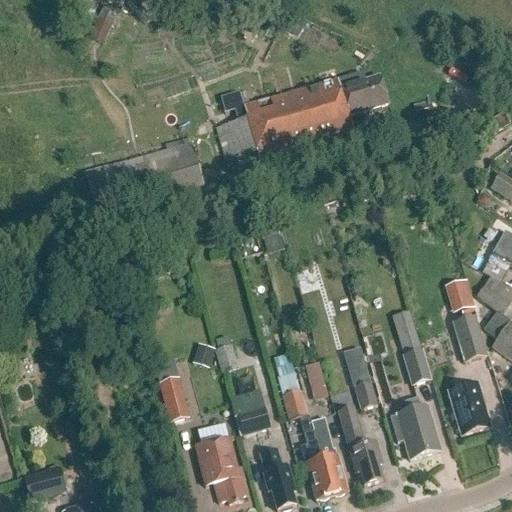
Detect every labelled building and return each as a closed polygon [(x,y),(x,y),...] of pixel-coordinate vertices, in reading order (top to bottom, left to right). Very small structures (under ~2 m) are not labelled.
[(103,49),(113,27),(98,21),(89,42),(103,49)] [(360,145),(359,144),(359,145),(352,120),(391,110),(383,81),(344,92),(342,84),(248,110),(252,122),(221,131),(231,165),(262,156),(266,172),(360,145)] [(102,228),(210,197),(196,147),(88,178),(102,228)] [(491,193),(511,206),(511,204),(511,185),(501,178),(491,193)] [(365,193),(345,200),(348,209),(368,203),(365,193)] [(511,241),(504,237),(489,229),(473,259),(488,267),(483,278),(500,288),(510,269),(511,269),(511,241)] [(372,231),(366,234),(369,240),(375,237),(372,231)] [(156,281),(178,273),(173,259),(150,268),(156,281)] [(511,384),(511,327),(502,320),(509,310),(485,291),(478,302),(497,317),(484,335),(497,345),(492,351),(511,366),(511,379),(510,383),(511,384)] [(458,311),(459,316),(474,311),(473,307),(458,311)] [(452,328),(464,368),(487,361),(476,321),(452,328)] [(330,365),(339,362),(346,360),(341,342),(338,343),(334,329),(321,333),(330,365)] [(264,346),(270,344),(266,330),(260,332),(264,346)] [(215,353),(222,376),(238,371),(232,348),(215,353)] [(403,360),(412,391),(432,385),(423,354),(403,360)] [(305,371),(309,384),(322,380),(319,368),(305,371)] [(355,392),(361,415),(378,410),(371,387),(369,387),(364,369),(351,373),(356,391),(355,392)] [(190,422),(180,383),(159,388),(169,428),(190,422)] [(282,401),(289,426),(308,421),(301,396),(300,396),(298,387),(282,391),(285,401),(282,401)] [(461,441),(491,432),(478,388),(448,397),(461,441)] [(440,456),(427,410),(421,412),(418,402),(404,406),(407,416),(390,421),(398,447),(404,445),(410,465),(440,456)] [(265,412),(237,420),(243,441),(271,434),(265,412)] [(337,416),(356,479),(360,478),(364,491),(382,485),(376,466),(380,465),(375,447),(364,450),(353,412),(337,416)] [(347,497),(337,460),(335,460),(325,423),(311,427),(313,435),(334,501),(340,501),(345,498),(347,497)] [(329,502),(334,501),(313,435),(303,438),(306,449),(303,450),(308,467),(306,468),(316,506),(319,505),(324,505),(329,502)] [(243,501),(248,499),(242,471),(238,472),(231,442),(196,450),(206,490),(215,488),(219,507),(227,505),(228,509),(244,505),(243,501)] [(291,511),(292,511),(296,511),(290,491),(293,490),(288,472),(282,473),(277,455),(261,459),(266,478),(264,479),(269,497),(272,496),(276,511),(291,511)] [(30,507),(66,497),(59,472),(23,482),(30,507)]
